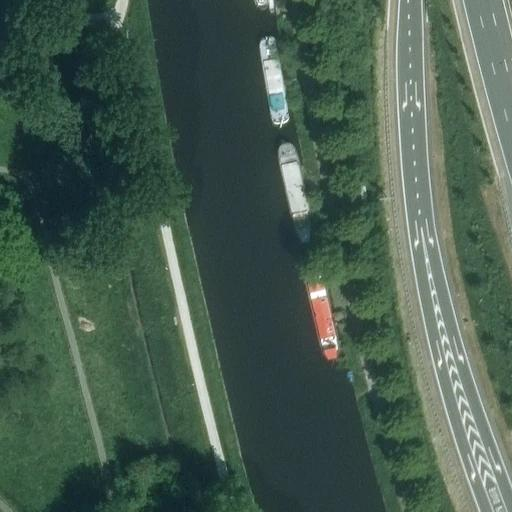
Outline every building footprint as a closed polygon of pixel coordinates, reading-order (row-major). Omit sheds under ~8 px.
[(269,0),(253,0),(254,12),(270,11),(269,0)] [(275,36),(257,39),(273,126),(291,122),(275,36)] [(325,86),(341,83),(338,70),(322,73),(325,86)] [(294,141),(274,145),(296,245),(315,241),(294,141)] [(364,202),(362,190),(346,193),(348,205),(364,202)] [(370,229),(354,232),(357,244),(372,241),(370,229)] [(321,267),(302,272),(323,362),(342,358),(321,267)]
